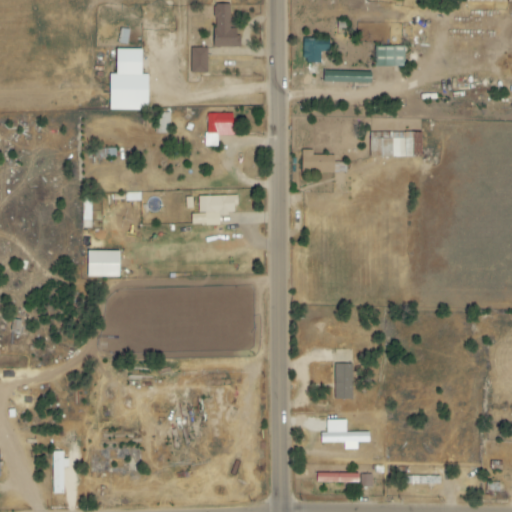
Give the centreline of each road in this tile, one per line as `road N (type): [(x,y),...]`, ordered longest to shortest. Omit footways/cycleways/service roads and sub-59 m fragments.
road 1 (tertiary): [(288,511),(283,0)]
road 2 (residential): [(404,85),(340,103),(242,97)]
